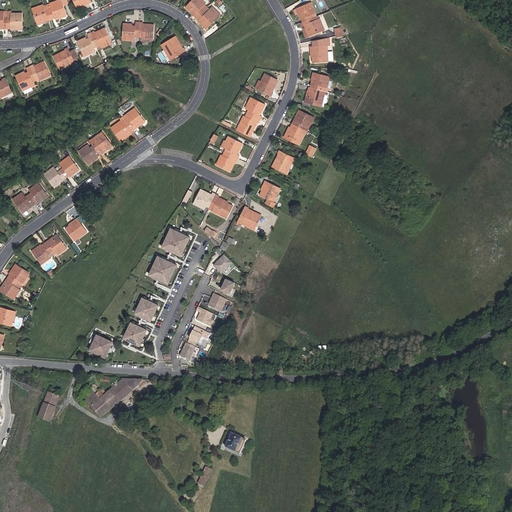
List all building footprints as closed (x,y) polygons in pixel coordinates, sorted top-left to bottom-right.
[(52,7),(48,8),(51,17),(55,15),(56,17),(67,12),(64,4),(62,0),(53,0),(49,2),(52,7)] [(197,16),(204,8),(202,6),(207,2),(205,0),(190,0),(186,4),(197,16)] [(311,15),(316,13),(310,1),(295,9),(298,14),(300,13),(301,15),(298,16),(300,21),(302,20),(304,22),(313,18),(311,15)] [(51,17),(48,8),(45,10),(42,3),(31,8),(38,25),(46,21),(46,19),(51,17)] [(207,11),(204,8),(197,16),(209,28),(219,18),(210,8),(207,11)] [(9,14),(6,14),(7,25),(22,25),(22,9),(9,10),(9,14)] [(310,38),(325,31),(319,18),(314,21),(313,18),(304,22),(306,28),(308,28),(309,30),(306,31),(310,38)] [(133,35),(138,35),(137,20),(133,20),(133,23),(121,22),(121,39),(133,39),(133,35)] [(137,20),(138,35),(142,36),(142,38),(153,38),(153,23),(142,23),(142,20),(137,20)] [(91,32),(97,45),(101,43),(102,47),(113,41),(105,27),(95,32),(94,30),(91,32)] [(335,36),(344,35),(343,27),(334,28),(335,36)] [(94,47),(97,45),(91,32),(87,34),(88,36),(77,41),(84,55),(95,50),(94,47)] [(177,33),(162,41),(171,58),(187,48),(186,45),(184,46),(177,33)] [(75,54),(77,53),(73,44),(67,47),(66,44),(61,46),(62,48),(51,53),(58,65),(66,61),(65,59),(75,54)] [(314,61),(328,60),(327,44),(313,45),(310,45),(310,54),(314,54),(314,61)] [(28,64),(34,77),(38,75),(39,77),(49,71),(42,59),(32,64),(31,62),(28,64)] [(31,78),(34,77),(28,64),(24,65),(26,68),(14,74),(22,89),(25,87),(28,92),(36,88),(34,83),(31,78)] [(320,86),(327,88),(330,76),(312,71),(310,77),(314,78),(313,81),(311,81),(309,87),(319,90),(320,86)] [(273,86),(275,87),(279,79),(265,73),(261,81),(263,82),(260,90),(272,95),(274,91),(271,90),(273,86)] [(0,79),(0,95),(12,90),(4,75),(0,77),(1,79),(0,79)] [(304,102),(322,107),(325,93),(318,92),(319,90),(309,87),(307,95),(305,95),(304,102)] [(259,110),(263,112),(267,103),(250,96),(248,101),(250,102),(248,109),(250,109),(248,113),(261,119),(262,115),(258,113),(259,110)] [(125,117),(122,119),(128,127),(135,122),(137,124),(143,120),(132,104),(121,112),(125,117)] [(293,124),(307,132),(314,118),(300,111),(297,117),(299,117),(298,120),(296,119),(293,124)] [(259,122),(261,119),(248,113),(244,123),(241,122),(237,130),(251,137),(257,124),(255,123),(256,121),(259,122)] [(128,127),(122,119),(120,121),(117,118),(108,125),(116,135),(125,129),(126,130),(129,128),(128,127)] [(304,134),(306,135),(307,132),(293,124),(292,127),(289,127),(288,131),(290,131),(287,139),(299,145),(304,134)] [(118,138),(130,129),(129,128),(126,130),(125,129),(116,135),(118,138)] [(93,140),(89,143),(95,151),(102,146),(104,148),(110,144),(99,129),(90,136),(93,140)] [(210,141),(214,144),(218,136),(214,133),(210,141)] [(236,150),(240,152),(244,142),(229,136),(226,141),(228,142),(225,149),(228,150),(226,153),(239,159),(241,156),(235,153),(236,150)] [(95,151),(89,143),(87,145),(85,142),(75,148),(83,159),(95,151)] [(313,157),(317,148),(310,144),(305,153),(313,157)] [(85,162),(97,153),(95,151),(83,159),(85,162)] [(290,170),(288,169),(293,157),(280,151),(278,155),(281,156),(279,160),(277,159),(273,168),(288,175),(290,170)] [(61,163),(57,166),(63,175),(76,165),(68,153),(59,160),(61,163)] [(232,171),(235,164),(233,163),(234,160),(238,162),(239,159),(226,153),(223,160),(220,159),(217,164),(232,171)] [(63,175),(57,166),(54,168),(50,163),(41,170),(52,185),(59,180),(57,178),(63,175)] [(63,175),(64,176),(77,167),(76,165),(63,175)] [(27,188),(24,190),(30,199),(40,192),(41,194),(45,192),(34,178),(25,185),(27,188)] [(262,195),(275,201),(281,187),(265,180),(262,187),(265,189),(262,195)] [(30,199),(24,190),(21,191),(18,187),(8,193),(20,210),(26,205),(24,203),(30,199)] [(184,200),(188,202),(193,192),(188,190),(184,200)] [(216,195),(212,193),(210,198),(208,197),(209,195),(200,191),(193,206),(198,208),(199,207),(205,210),(206,206),(210,208),(216,195)] [(30,199),(32,201),(41,194),(40,192),(30,199)] [(219,216),(224,218),(230,204),(222,200),(221,203),(218,202),(220,197),(216,195),(210,208),(220,213),(219,216)] [(248,229),(255,232),(262,216),(252,212),(251,214),(247,212),(249,209),(245,207),(238,222),(249,226),(248,229)] [(72,238),(85,229),(75,216),(68,221),(69,222),(64,226),(72,238)] [(190,237),(171,228),(162,247),(181,255),(190,237)] [(44,243),(52,254),(55,252),(56,254),(65,247),(55,232),(47,238),(48,239),(44,243)] [(52,254),(44,243),(31,252),(40,263),(52,254)] [(222,274),(232,262),(223,255),(213,266),(222,274)] [(168,283),(176,265),(157,256),(149,275),(168,283)] [(8,276),(20,284),(29,271),(15,262),(10,269),(12,270),(8,276)] [(20,286),(20,284),(8,276),(0,289),(15,298),(22,288),(20,286)] [(229,293),(233,282),(225,278),(223,283),(224,283),(223,285),(222,285),(220,289),(229,293)] [(220,312),(226,299),(213,293),(208,306),(220,312)] [(157,304),(141,297),(135,313),(151,320),(157,304)] [(0,305),(0,320),(11,324),(15,309),(0,305)] [(211,319),(213,314),(198,307),(196,311),(201,313),(200,316),(199,316),(197,320),(212,327),(214,321),(211,319)] [(146,329),(130,322),(123,338),(139,345),(146,329)] [(208,340),(211,333),(195,326),(192,333),(194,334),(192,339),(201,343),(204,338),(208,340)] [(106,354),(112,338),(96,332),(90,348),(106,354)] [(191,361),(197,347),(187,343),(181,357),(191,361)] [(122,400),(144,381),(125,379),(100,398),(93,391),(89,394),(90,395),(84,398),(97,416),(99,417),(104,413),(101,410),(106,406),(109,410),(122,400)] [(48,391),(38,417),(52,423),(62,396),(48,391)] [(234,434),(228,448),(242,455),(249,441),(234,434)] [(205,473),(207,468),(209,462),(204,460),(197,475),(202,478),(205,473)]
